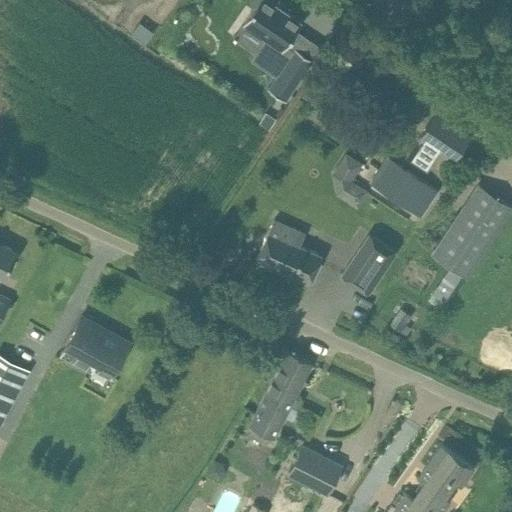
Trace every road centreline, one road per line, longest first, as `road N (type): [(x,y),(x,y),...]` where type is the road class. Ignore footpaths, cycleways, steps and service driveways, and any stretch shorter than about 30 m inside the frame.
road 1 (unclassified): [(511,425),(0,190)]
road 2 (unclassified): [(511,81),(384,0)]
